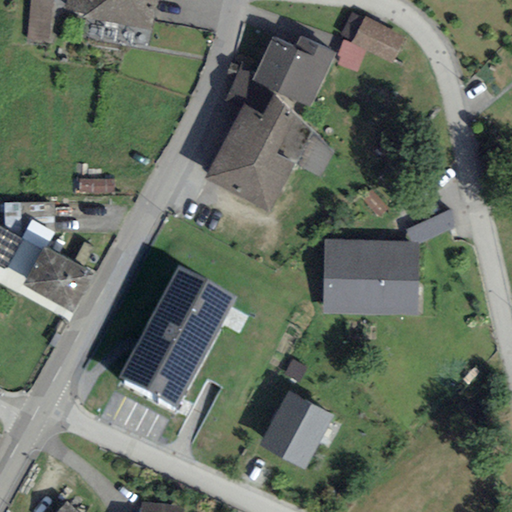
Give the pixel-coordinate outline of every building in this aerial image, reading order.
[(30,0),(27,40),(48,43),(52,0),(30,0)] [(68,0),(66,10),(86,13),(85,19),(151,30),(156,2),(156,0),(68,0)] [(351,42),(363,19),(352,14),(340,36),(351,42)] [(405,38),(365,16),(363,19),(351,42),(392,64),(405,38)] [(335,53),(299,36),(294,47),(272,37),(254,74),(251,81),(274,92),(309,108),(335,53)] [(365,51),(343,40),(336,55),(340,57),(337,64),(355,72),(365,51)] [(251,81),(254,74),(242,67),(224,102),(240,110),(243,105),(262,115),(273,94),(274,92),(251,81)] [(334,154),(273,94),(262,115),(243,105),(240,110),(204,179),(270,214),(294,164),(320,179),(334,154)] [(450,210),(405,230),(407,242),(418,242),(453,229),(450,210)] [(53,232),(31,220),(21,239),(5,268),(27,280),(45,248),(53,232)] [(0,265),(5,268),(21,239),(18,238),(0,227),(0,265)] [(407,242),(324,240),(322,314),(416,316),(418,242),(407,242)] [(73,313),(94,275),(45,248),(27,280),(24,286),(73,313)] [(118,376),(176,407),(237,298),(180,266),(118,376)] [(306,369),(292,360),(285,372),(299,381),(306,369)] [(333,416),(289,392),(260,445),(304,469),(333,416)] [(77,511),(67,501),(55,511),(77,511)]
